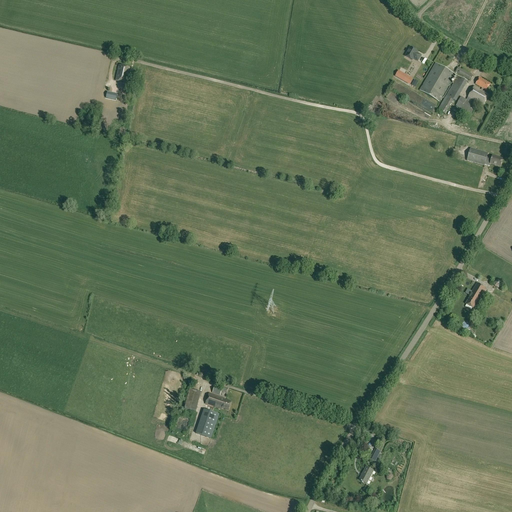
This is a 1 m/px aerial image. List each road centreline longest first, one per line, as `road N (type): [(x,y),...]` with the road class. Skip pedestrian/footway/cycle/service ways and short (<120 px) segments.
road 1 (unclassified): [(307,511),(511,177)]
road 2 (tertiary): [(398,0),(452,44),(511,67)]
